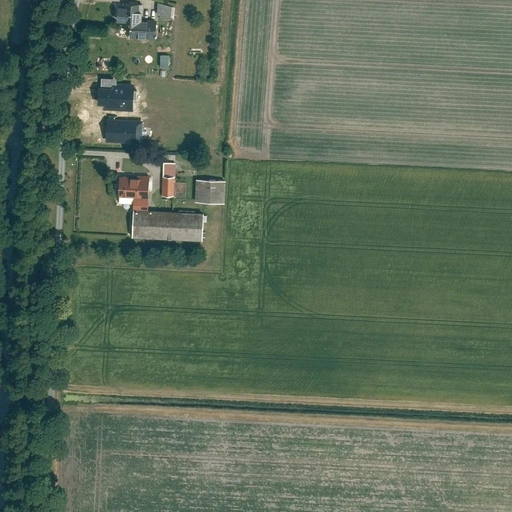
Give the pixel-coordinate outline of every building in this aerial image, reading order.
[(140,3),(120,2),(120,8),(111,7),(111,20),(119,20),(119,26),(124,27),(123,37),(153,39),(154,21),(139,20),(140,3)] [(161,3),(160,18),(173,19),(174,4),(161,3)] [(167,55),(158,55),(157,66),(167,66),(167,55)] [(135,86),(100,84),(98,108),(134,110),(135,86)] [(143,119),(106,118),(106,142),(143,143),(143,119)] [(150,176),(118,175),(117,196),(131,197),(146,197),(149,197),(150,176)] [(174,177),(162,176),(161,194),(174,195),(174,177)] [(224,180),(194,178),(193,201),(223,203),(224,180)] [(146,197),(131,197),(131,209),(146,209),(146,197)] [(203,213),(132,210),(131,236),(202,239),(203,213)]
